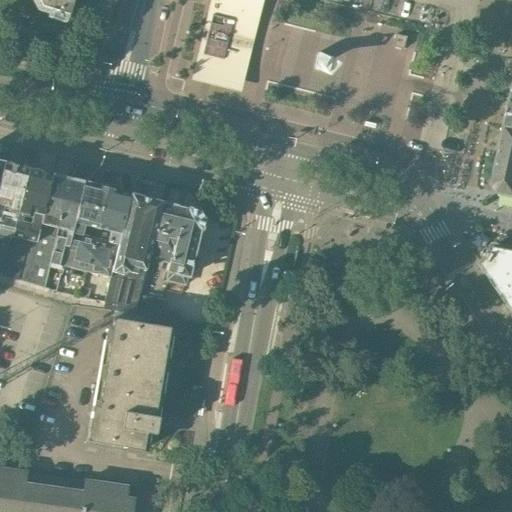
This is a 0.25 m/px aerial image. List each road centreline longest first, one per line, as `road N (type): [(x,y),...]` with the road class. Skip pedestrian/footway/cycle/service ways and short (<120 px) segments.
road 1 (secondary): [(285,186),(220,511)]
road 2 (residential): [(450,0),(468,4),(427,198)]
road 3 (secondary): [(294,149),(119,106)]
road 4 (secondary): [(110,146),(285,186)]
road 5 (residential): [(427,198),(410,179),(294,149)]
road 6 (residential): [(285,186),(412,220)]
road 7 (secondary): [(119,106),(0,83)]
